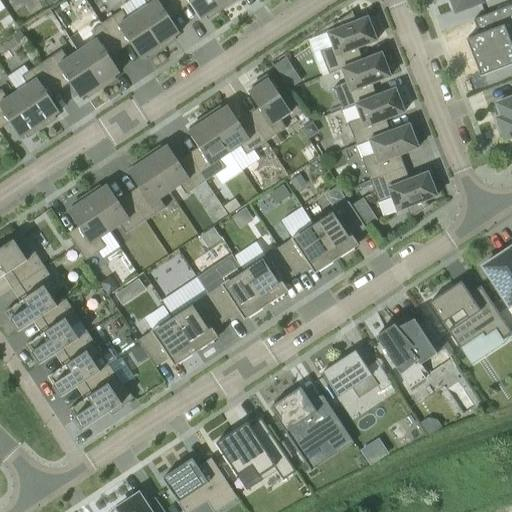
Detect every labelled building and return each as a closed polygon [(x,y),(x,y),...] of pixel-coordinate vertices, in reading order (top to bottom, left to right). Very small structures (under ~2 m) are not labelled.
[(166,14),(177,7),(172,0),(143,0),(148,6),(138,13),(162,50),(176,41),(174,38),(180,34),(166,14)] [(222,10),(215,0),(172,0),(177,7),(186,0),(187,0),(200,20),(206,16),(208,19),(222,10)] [(215,0),(222,10),(236,1),(235,0),(215,0)] [(449,0),(455,13),(483,3),(482,0),(449,0)] [(162,50),(138,13),(128,20),(122,11),(102,24),(117,46),(127,40),(140,60),(146,56),(148,59),(162,50)] [(341,69),(357,63),(352,51),(376,41),(367,18),(356,22),(352,12),(351,13),(334,24),(334,25),(335,25),(337,30),(328,33),(333,47),(320,52),(329,75),(342,70),(341,69)] [(106,53),(117,46),(102,24),(82,37),(88,46),(78,53),(102,89),(116,80),(114,77),(120,73),(106,53)] [(19,31),(13,35),(19,44),(25,40),(19,31)] [(102,89),(78,53),(67,59),(62,51),(42,64),(56,86),(67,79),(80,99),(86,96),(88,98),(102,89)] [(342,110),(371,99),(366,87),(390,77),(381,54),(357,63),(341,69),(342,70),(347,83),(334,88),(342,110)] [(46,93),(56,86),(42,64),(22,77),(28,86),(18,92),(42,129),(56,120),(54,117),(59,113),(46,93)] [(302,83),(295,71),(283,79),(291,91),(302,83)] [(251,120),(266,142),(286,129),(280,120),(291,113),(267,76),(252,86),(254,89),(248,93),(262,113),(251,120)] [(356,146),(385,134),(380,122),(404,113),(395,89),(371,99),(342,110),(356,146)] [(42,129),(18,92),(7,99),(1,90),(0,91),(0,123),(7,119),(20,139),(26,135),(28,138),(42,129)] [(502,117),(497,119),(505,140),(511,137),(511,98),(497,105),(497,106),(502,117)] [(266,142),(251,120),(241,127),(228,106),(222,110),(220,107),(206,116),(230,153),(240,147),(246,155),(266,142)] [(220,160),(230,153),(206,116),(192,126),(194,129),(188,132),(201,153),(191,159),(206,182),(226,169),(220,160)] [(312,123),(303,129),(309,139),(319,133),(312,123)] [(370,181),(399,170),(394,158),(418,148),(409,125),(385,134),(356,146),(370,181)] [(206,182),(191,159),(181,166),(167,146),(162,150),(160,147),(146,156),(170,193),(180,186),(186,195),(206,182)] [(160,199),(170,193),(146,156),(132,165),(134,168),(128,172),(141,192),(131,199),(146,221),(166,208),(160,199)] [(399,170),(370,181),(384,217),(406,208),(410,219),(412,218),(411,218),(429,206),(428,205),(427,206),(425,201),(437,196),(428,173),(403,183),(399,170)] [(299,174),(290,181),(297,191),(306,185),(299,174)] [(283,185),(268,194),(276,205),(290,196),(283,185)] [(146,221),(131,199),(121,206),(107,186),(101,190),(99,187),(86,196),(110,232),(120,226),(126,234),(146,221)] [(100,239),(110,232),(86,196),(72,205),(74,208),(68,212),(81,232),(71,239),(85,261),(106,248),(100,239)] [(235,199),(223,207),(229,215),(240,207),(235,199)] [(366,229),(348,202),(336,211),(335,210),(313,224),(337,260),(353,250),(354,252),(355,251),(354,249),(359,246),(353,237),(366,229)] [(246,210),(232,219),(240,231),(254,222),(246,210)] [(321,271),(337,260),(313,224),(291,239),(291,240),(278,248),(296,275),(309,267),(314,275),(319,272),(320,274),(322,273),(321,271)] [(20,284),(45,268),(43,264),(39,258),(30,246),(21,252),(12,239),(0,247),(0,248),(1,249),(0,249),(0,279),(11,272),(20,284)] [(511,247),(483,267),(509,307),(511,304),(511,247)] [(296,275),(278,248),(265,257),(265,256),(243,271),(267,307),(283,296),(284,298),(285,297),(284,295),(288,292),(283,284),(296,275)] [(45,254),(39,258),(43,264),(49,260),(45,254)] [(57,307),(57,306),(50,296),(59,290),(45,268),(20,284),(28,297),(4,312),(11,322),(9,323),(16,334),(41,318),(41,317),(57,307)] [(250,317),(267,307),(243,271),(221,285),(221,286),(208,294),(226,321),(239,313),(244,321),(249,318),(250,320),(252,319),(250,317)] [(431,302),(429,303),(448,333),(449,332),(461,350),(480,337),(482,340),(493,333),(499,341),(511,333),(484,293),(473,300),(463,286),(456,290),(455,289),(441,298),(442,300),(433,305),(431,302)] [(135,299),(127,287),(115,295),(123,307),(135,299)] [(226,321),(208,294),(195,303),(195,302),(173,317),(196,353),(212,342),(214,344),(215,343),(214,341),(218,338),(213,330),(226,321)] [(78,339),(78,338),(72,328),(81,322),(66,300),(57,306),(57,307),(41,317),(41,318),(49,329),(26,345),(32,354),(30,355),(38,367),(63,350),(62,349),(78,339)] [(180,363),(196,353),(173,317),(150,331),(151,332),(138,341),(141,345),(148,356),(156,368),(169,359),(174,367),(179,364),(180,366),(181,365),(180,363)] [(426,320),(418,325),(414,320),(397,328),(394,325),(375,337),(409,389),(430,376),(422,364),(444,350),(452,361),(453,360),(426,320)] [(100,371),(99,371),(93,361),(102,355),(87,332),(78,338),(78,339),(62,349),(63,350),(71,362),(47,377),(54,387),(52,388),(59,399),(84,382),(100,371)] [(131,352),(138,363),(148,356),(141,345),(131,352)] [(355,351),(343,359),(322,373),(338,398),(352,389),(359,399),(377,387),(381,392),(392,384),(376,361),(366,368),(355,351)] [(84,382),(92,394),(69,410),(75,419),(73,420),(81,432),(109,413),(110,415),(134,399),(124,385),(123,386),(109,365),(99,371),(100,371),(84,382)] [(277,416),(275,417),(300,455),(320,442),(327,453),(351,438),(323,396),(311,404),(300,388),(271,407),(277,416)] [(259,477),(275,466),(247,423),(216,444),(237,476),(252,466),(259,477)] [(213,511),(217,511),(237,499),(211,459),(198,467),(192,459),(162,479),(183,511),(191,511),(207,502),(213,511)] [(150,511),(139,494),(117,509),(119,511),(150,511)]
